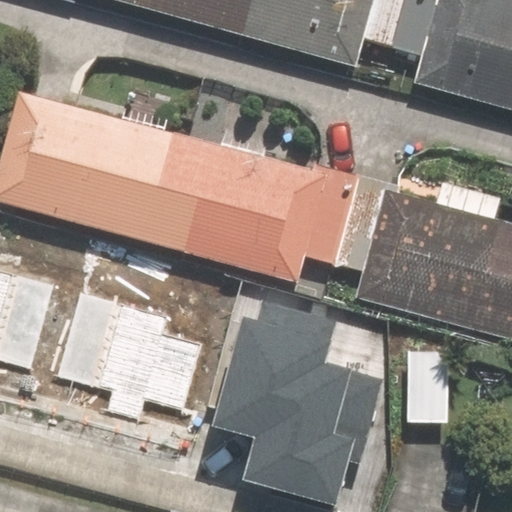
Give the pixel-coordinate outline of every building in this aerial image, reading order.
[(511,0),(111,0),(351,69),(359,40),(423,58),(415,87),(511,115),(511,0)] [(338,262),(359,184),(25,92),(0,183),(0,200),(298,283),(306,253),(338,262)] [(448,179),(440,207),(359,184),(338,262),(369,271),(361,300),(511,341),(511,226),(499,223),(507,196),(448,179)] [(63,403),(117,417),(123,393),(196,413),(231,282),(29,229),(12,293),(48,302),(36,348),(75,358),(63,403)] [(233,437),(223,472),(330,502),(368,367),(323,354),(330,331),(238,306),(203,429),(233,437)] [(450,350),(408,350),(408,425),(450,425),(450,350)] [(213,511),(172,502),(169,511),(213,511)]
